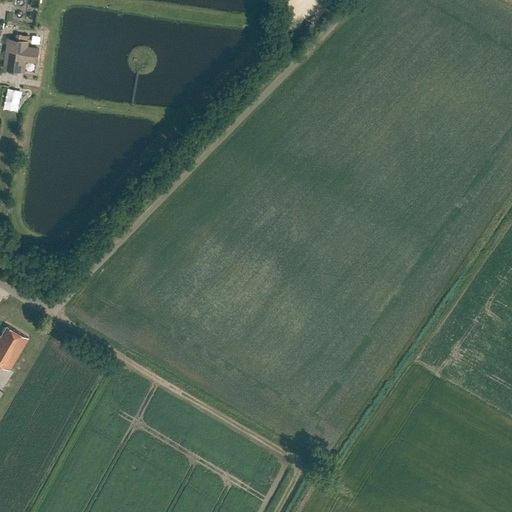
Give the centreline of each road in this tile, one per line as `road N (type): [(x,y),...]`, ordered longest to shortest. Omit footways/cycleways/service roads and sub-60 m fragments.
road 1 (unclassified): [(50,313),(357,0)]
road 2 (track): [(273,511),(298,462),(50,313)]
